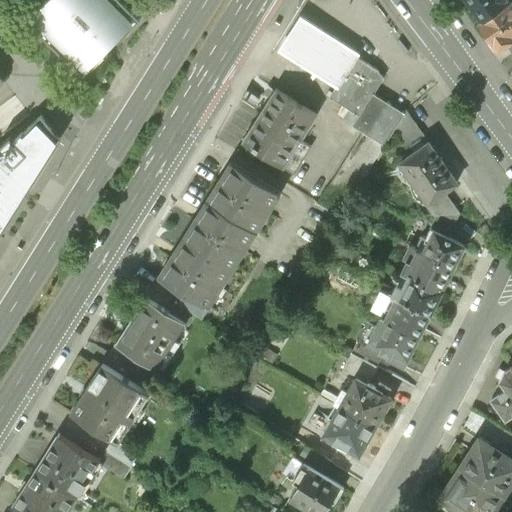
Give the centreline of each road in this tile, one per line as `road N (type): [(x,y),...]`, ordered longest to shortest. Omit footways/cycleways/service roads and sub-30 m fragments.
road 1 (primary): [(0,412),(259,0)]
road 2 (primary): [(207,0),(0,328)]
road 3 (residential): [(376,511),(477,333)]
road 4 (residential): [(511,231),(430,110),(468,84)]
